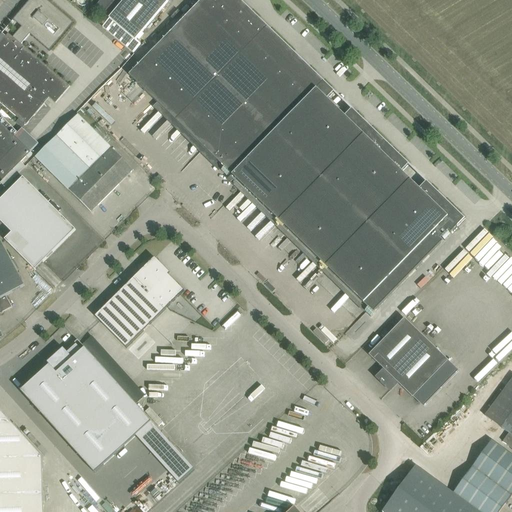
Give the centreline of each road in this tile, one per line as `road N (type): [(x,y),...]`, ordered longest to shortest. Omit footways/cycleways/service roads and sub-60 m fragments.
road 1 (unclassified): [(360,511),(385,464),(383,424),(170,222),(140,227),(0,354)]
road 2 (secondary): [(511,195),(311,0)]
